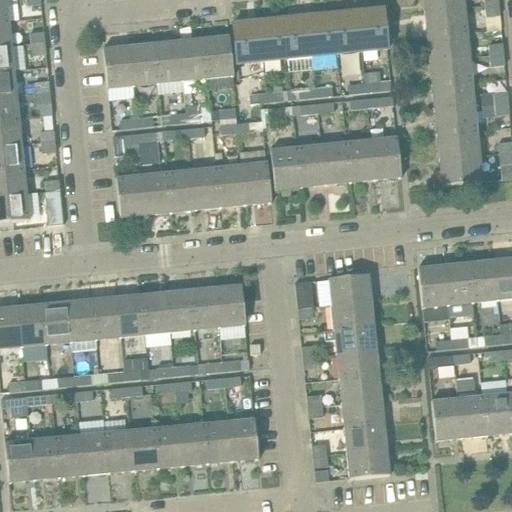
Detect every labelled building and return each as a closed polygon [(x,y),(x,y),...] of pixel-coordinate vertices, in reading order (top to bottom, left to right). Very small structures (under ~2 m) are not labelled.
[(462,0),(422,0),(424,15),(464,11),(462,0)] [(498,7),(497,0),(477,0),(478,9),(484,8),(498,7)] [(498,7),(484,8),(485,19),(499,17),(498,7)] [(380,11),(355,13),(359,53),(384,50),(384,51),(387,51),(383,10),(380,10),(380,11)] [(464,11),(424,15),(427,39),(466,36),(464,11)] [(355,13),(330,16),(334,55),(359,53),(355,13)] [(330,16),(306,18),(310,58),(334,55),(330,16)] [(310,58),(306,18),(281,21),(285,60),(310,58)] [(281,21),(257,23),(260,62),(285,60),(281,21)] [(8,23),(0,23),(0,48),(10,48),(8,23)] [(260,62),(257,23),(235,26),(234,24),(232,25),(235,65),(260,62)] [(487,33),(488,47),(502,45),(500,32),(487,33)] [(35,45),(44,44),(43,34),(34,35),(35,45)] [(466,36),(427,39),(429,64),(469,60),(466,36)] [(226,39),(200,41),(204,81),(205,92),(233,90),(228,37),(226,38),(226,39)] [(200,41),(175,44),(179,83),(204,81),(200,41)] [(45,55),(44,44),(35,45),(36,56),(45,55)] [(179,83),(175,44),(151,46),(155,86),(179,83)] [(489,57),(503,56),(502,45),(488,47),(489,57)] [(151,46),(126,49),(130,88),(155,86),(151,46)] [(10,48),(0,48),(0,73),(13,72),(10,48)] [(130,88),(126,49),(105,51),(105,50),(102,50),(106,91),(109,91),(109,90),(130,88)] [(503,56),(489,57),(490,68),(504,67),(503,56)] [(469,60),(429,64),(432,89),(471,85),(469,60)] [(13,72),(0,73),(0,98),(15,97),(13,72)] [(363,87),(363,96),(391,93),(389,76),(367,79),(368,86),(363,87)] [(40,95),(49,94),(48,83),(39,84),(40,95)] [(471,85),(432,89),(434,114),(474,110),(471,85)] [(363,96),(363,87),(338,90),(339,98),(363,96)] [(339,98),(338,90),(313,92),(314,101),(339,98)] [(314,101),(313,92),(297,94),(298,102),(314,101)] [(49,94),(40,95),(41,105),(50,104),(49,94)] [(494,106),(508,105),(507,94),(493,96),(494,106)] [(264,97),(265,106),(283,104),(282,95),(264,97)] [(15,97),(0,98),(0,123),(18,122),(15,97)] [(265,106),(264,97),(249,99),(250,107),(265,106)] [(363,103),(364,111),(393,108),(392,100),(363,103)] [(508,105),(494,106),(495,117),(509,116),(508,105)] [(314,108),(315,117),(333,115),(332,106),(314,108)] [(315,117),(314,108),(299,110),(300,118),(315,117)] [(161,120),(158,120),(159,129),(183,126),(182,118),(176,118),(175,109),(160,111),(161,120)] [(474,110),(434,114),(437,138),(476,134),(474,110)] [(284,119),(284,111),(267,113),(268,121),(284,119)] [(235,112),(208,115),(208,124),(236,121),(235,112)] [(208,124),(208,115),(182,118),(183,126),(208,124)] [(158,120),(133,123),(134,131),(159,129),(158,120)] [(18,122),(0,123),(0,148),(20,146),(18,122)] [(134,131),(133,123),(110,125),(111,134),(134,131)] [(234,128),(235,137),(254,135),(253,126),(234,128)] [(235,137),(234,128),(220,129),(221,138),(235,137)] [(204,130),(185,132),(186,141),(205,139),(204,130)] [(322,187),(318,147),(317,131),(292,134),(294,149),(298,189),(322,187)] [(45,144),(54,143),(53,132),(44,133),(45,144)] [(186,141),(185,132),(162,135),(163,143),(186,141)] [(479,159),(476,134),(437,138),(439,163),(479,159)] [(154,136),(134,138),(135,147),(155,145),(154,136)] [(135,147),(134,138),(112,141),(113,149),(135,147)] [(396,139),(367,142),(372,182),(398,179),(398,180),(400,180),(396,139)] [(372,182),(367,142),(343,144),(347,184),(372,182)] [(55,154),(54,143),(45,144),(46,155),(55,154)] [(347,184),(343,144),(318,147),(322,187),(347,184)] [(503,155),(511,154),(511,147),(511,144),(502,145),(503,155)] [(0,173),(23,171),(20,146),(0,148),(0,173)] [(298,189),(294,149),(270,152),(272,173),(274,193),(276,193),(276,192),(298,189)] [(511,165),(511,154),(503,155),(504,166),(511,165)] [(479,159),(439,163),(441,185),(440,185),(441,188),(482,184),(482,181),(481,181),(479,159)] [(266,165),(238,168),(242,207),(268,205),(270,205),(268,185),(266,165)] [(238,168),(214,170),(218,210),(242,207),(238,168)] [(117,172),(118,179),(115,179),(119,221),(122,220),(122,219),(142,217),(138,178),(138,170),(117,172)] [(214,170),(189,173),(193,212),(218,210),(214,170)] [(23,171),(0,173),(0,198),(25,196),(23,171)] [(189,173),(164,175),(168,215),(193,212),(189,173)] [(168,215),(164,175),(138,178),(142,217),(168,215)] [(50,193),(59,192),(58,182),(49,183),(50,193)] [(43,194),(47,228),(63,226),(59,192),(50,193),(45,194),(43,194)] [(28,219),(25,196),(0,198),(0,224),(29,222),(29,219),(28,219)] [(511,260),(492,263),(496,302),(511,300),(511,260)] [(492,263),(468,265),(472,305),(496,302),(492,263)] [(472,305),(468,265),(443,268),(447,307),(472,305)] [(447,307),(443,268),(420,270),(419,269),(417,269),(423,325),(448,323),(447,307)] [(331,307),(370,303),(368,279),(369,279),(368,277),(327,281),(327,284),(328,284),(331,307)] [(238,288),(213,290),(217,330),(242,327),(242,328),(245,328),(241,287),(238,287),(238,288)] [(213,290),(189,293),(192,332),(217,330),(213,290)] [(192,332),(189,293),(164,295),(168,334),(192,332)] [(168,334),(164,295),(139,298),(143,337),(168,334)] [(139,298),(115,300),(119,339),(143,337),(139,298)] [(297,311),(306,310),(305,299),(296,300),(297,311)] [(119,339),(115,300),(90,302),(94,342),(119,339)] [(94,342),(90,302),(65,305),(69,344),(94,342)] [(373,327),(370,303),(331,307),(333,332),(373,327)] [(65,305),(40,307),(44,346),(69,344),(65,305)] [(40,307),(16,309),(20,349),(44,346),(40,307)] [(0,350),(20,349),(16,309),(0,310),(0,350)] [(307,321),(306,310),(297,311),(298,321),(307,321)] [(500,339),(501,348),(511,346),(511,325),(499,327),(500,339)] [(375,352),(373,327),(333,332),(322,333),(324,345),(335,343),(336,356),(375,352)] [(501,348),(500,339),(484,340),(484,349),(501,348)] [(451,344),(452,353),(469,351),(468,342),(451,344)] [(452,353),(451,344),(427,346),(428,355),(452,353)] [(250,356),(260,356),(259,346),(249,346),(250,356)] [(302,360),(316,359),(315,348),(301,349),(302,360)] [(511,350),(502,352),(502,361),(511,360),(511,350)] [(378,377),(375,352),(336,356),(338,381),(378,377)] [(502,361),(502,352),(485,354),(486,363),(502,361)] [(469,355),(452,357),(453,366),(470,364),(469,355)] [(453,366),(452,357),(436,359),(437,368),(453,366)] [(316,359),(302,360),(303,371),(317,369),(316,359)] [(248,364),(220,367),(221,376),(248,373),(248,364)] [(220,367),(196,369),(197,378),(221,376),(220,367)] [(197,378),(196,369),(171,371),(172,380),(197,378)] [(172,380),(171,371),(155,372),(155,381),(172,380)] [(122,375),(123,383),(141,381),(140,373),(122,375)] [(123,383),(122,375),(97,378),(98,386),(123,383)] [(380,402),(378,377),(338,381),(341,406),(380,402)] [(98,386),(97,378),(73,380),(73,388),(98,386)] [(73,388),(73,380),(47,383),(48,391),(73,388)] [(222,382),(222,391),(241,390),(240,381),(222,382)] [(485,437),(481,398),(474,399),(473,381),(455,383),(457,401),(461,440),(485,437)] [(222,391),(222,382),(197,384),(198,393),(222,391)] [(47,383),(23,385),(24,393),(48,391),(47,383)] [(24,393),(23,385),(9,386),(10,394),(24,393)] [(191,385),(173,386),(173,396),(192,395),(191,385)] [(173,396),(173,386),(154,388),(155,398),(173,396)] [(142,390),(124,392),(125,401),(143,399),(142,390)] [(125,401),(124,392),(109,393),(110,402),(125,401)] [(74,396),(75,406),(93,405),(92,395),(74,396)] [(75,406),(74,396),(49,398),(50,408),(75,406)] [(506,396),(481,398),(485,437),(510,435),(506,396)] [(307,409),(321,408),(320,397),(306,399),(307,409)] [(50,408),(49,398),(25,400),(26,410),(50,408)] [(26,410),(25,400),(11,402),(11,411),(26,410)] [(461,440),(457,401),(433,403),(433,402),(430,402),(435,444),(437,443),(437,442),(461,440)] [(383,426),(380,402),(341,406),(344,430),(383,426)] [(322,419),(321,408),(307,409),(308,420),(322,419)] [(226,424),(229,463),(255,461),(255,462),(258,462),(254,420),(251,421),(251,422),(226,424)] [(226,424),(201,426),(204,466),(229,463),(226,424)] [(201,426),(177,429),(180,468),(204,466),(201,426)] [(383,426),(344,430),(346,455),(386,451),(383,426)] [(180,468),(177,429),(152,431),(155,470),(180,468)] [(152,431),(128,433),(132,473),(155,470),(152,431)] [(132,473),(128,433),(102,436),(106,475),(132,473)] [(106,475),(102,436),(78,438),(82,477),(106,475)] [(78,438),(53,440),(57,480),(82,477),(78,438)] [(57,480),(53,440),(29,443),(32,482),(57,480)] [(32,482),(29,443),(6,445),(6,444),(4,444),(8,485),(10,485),(10,484),(32,482)] [(312,459),(321,458),(320,447),(311,448),(312,459)] [(386,451),(346,455),(349,479),(348,479),(348,481),(389,477),(389,474),(388,474),(386,451)] [(321,458),(312,459),(313,469),(322,469),(321,458)]
